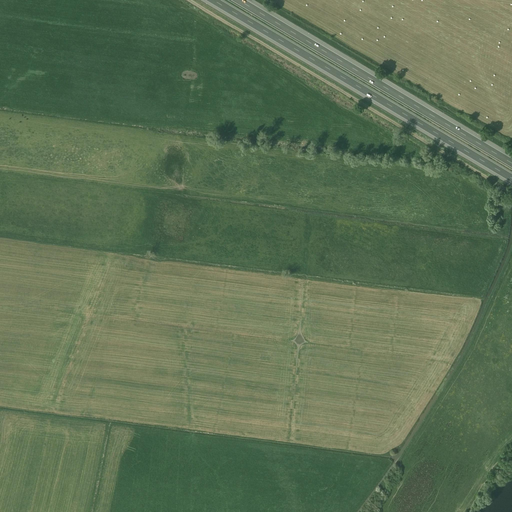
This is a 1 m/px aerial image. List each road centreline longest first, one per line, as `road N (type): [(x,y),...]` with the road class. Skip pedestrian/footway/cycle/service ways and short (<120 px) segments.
road 1 (track): [(191,0),(511,192)]
road 2 (motorway): [(215,0),(511,176)]
road 3 (motorway): [(511,159),(244,0)]
